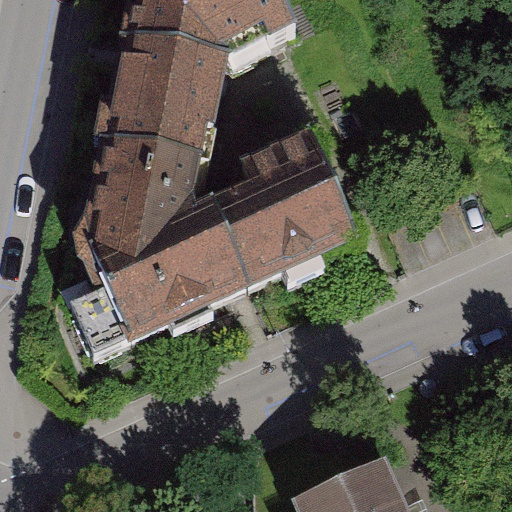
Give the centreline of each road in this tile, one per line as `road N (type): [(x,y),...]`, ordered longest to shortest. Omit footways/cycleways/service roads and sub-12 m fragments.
road 1 (residential): [(511,296),(26,511)]
road 2 (residential): [(0,159),(32,0)]
